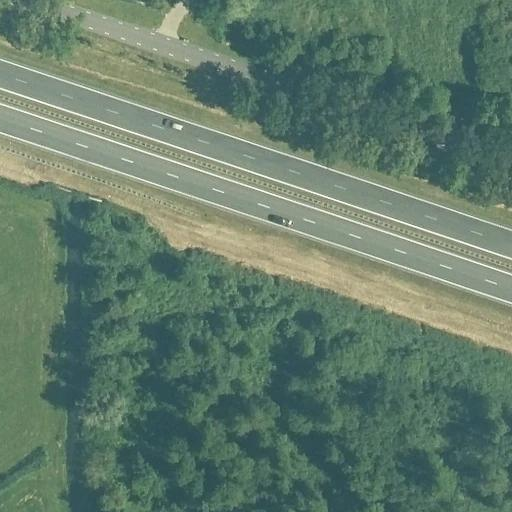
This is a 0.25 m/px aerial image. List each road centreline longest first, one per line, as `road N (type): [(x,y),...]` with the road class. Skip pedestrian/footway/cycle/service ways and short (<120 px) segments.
road 1 (trunk): [(511,245),(0,73)]
road 2 (trunk): [(0,117),(511,289)]
road 3 (unclassified): [(511,162),(22,0)]
